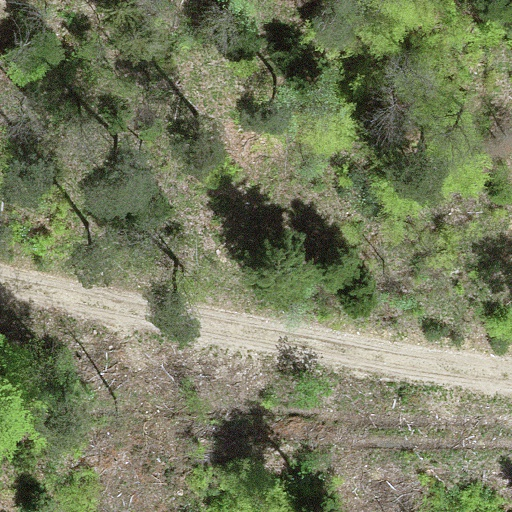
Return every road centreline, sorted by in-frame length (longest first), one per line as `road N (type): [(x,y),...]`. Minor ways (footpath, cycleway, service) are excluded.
road 1 (track): [(0,286),(511,380)]
road 2 (track): [(0,429),(149,419),(511,432)]
